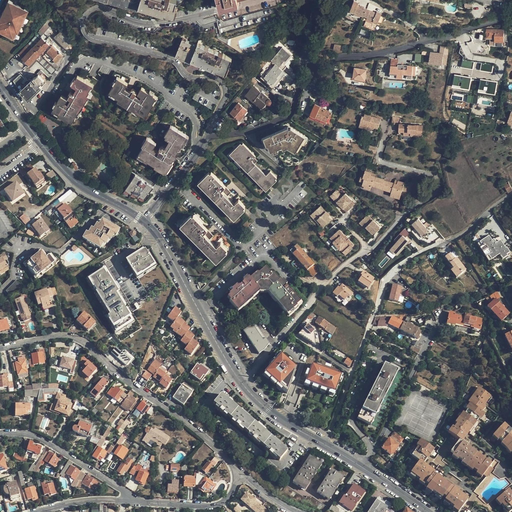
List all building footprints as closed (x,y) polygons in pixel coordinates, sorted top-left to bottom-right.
[(173,13),(175,6),(177,0),(176,0),(117,0),(138,6),(139,4),(173,13)] [(349,12),(354,14),(355,12),(358,4),(359,3),(354,0),(349,12)] [(22,18),(24,19),(26,14),(24,13),(26,9),(25,8),(24,9),(13,4),(12,3),(10,6),(8,5),(6,10),(8,11),(7,14),(5,17),(3,16),(2,19),(3,19),(2,20),(0,25),(0,29),(1,30),(11,35),(14,36),(15,34),(19,27),(20,27),(21,24),(19,23),(21,20),(22,18)] [(355,12),(361,15),(363,8),(364,6),(358,4),(355,12)] [(312,6),(311,16),(310,19),(316,20),(320,21),(320,18),(322,7),(314,6),(312,6)] [(376,13),(370,10),(367,17),(367,18),(372,21),(376,13)] [(372,21),(377,23),(381,14),(376,12),(376,13),(372,21)] [(495,32),(495,37),(495,41),(503,41),(503,30),(503,29),(486,29),(486,32),(495,32)] [(62,32),(59,36),(65,41),(68,39),(62,32)] [(18,54),(22,58),(41,37),(42,36),(39,33),(18,54)] [(67,44),(65,41),(59,36),(58,35),(55,38),(64,48),(67,44)] [(36,58),(37,59),(52,73),(55,75),(62,63),(64,56),(59,51),(58,53),(55,51),(57,49),(52,44),(50,46),(41,37),(22,58),(29,65),(36,58)] [(216,68),(224,71),(227,64),(228,65),(232,58),(198,43),(197,45),(182,38),(176,52),(191,59),(192,57),(216,67),(216,68)] [(448,46),(440,45),(439,53),(430,51),(429,54),(428,62),(446,64),(448,46)] [(271,60),(275,64),(278,67),(284,60),(285,61),(290,55),(282,48),(271,60)] [(31,66),(37,59),(36,58),(29,65),(31,66)] [(275,64),(264,77),(266,79),(267,79),(273,84),(278,78),(277,77),(283,70),(278,67),(275,64)] [(403,73),(416,74),(416,65),(407,65),(407,66),(391,65),(390,72),(397,73),(397,77),(403,78),(403,73)] [(366,69),(354,67),(352,78),(364,80),(366,69)] [(286,73),(283,70),(277,77),(278,78),(273,84),(267,79),(265,81),(273,87),(286,73)] [(470,89),(472,76),(456,74),(454,86),(470,89)] [(44,80),(43,79),(39,76),(38,75),(35,77),(34,77),(31,80),(29,79),(27,80),(25,78),(24,79),(20,75),(14,80),(21,90),(28,98),(40,86),(39,84),(44,80)] [(61,93),(52,108),(62,114),(61,115),(72,122),(75,116),(81,106),(83,102),(82,101),(87,94),(88,91),(87,90),(91,84),(89,82),(84,79),(77,75),(72,84),(78,88),(68,105),(64,103),(67,98),(61,93)] [(139,112),(145,116),(147,113),(151,107),(150,106),(152,102),(156,96),(142,87),(138,93),(143,97),(141,100),(124,90),(128,83),(118,78),(110,91),(117,96),(116,97),(119,99),(126,102),(125,104),(129,106),(139,112)] [(496,93),(498,81),(482,78),(480,90),(496,93)] [(270,99),(253,85),(246,94),(261,107),(262,106),(266,102),(267,103),(268,103),(269,103),(270,102),(271,101),(271,100),(270,99)] [(247,110),(238,102),(230,112),(239,120),(247,110)] [(314,103),(309,114),(315,116),(326,121),(328,116),(329,117),(332,112),(319,106),(320,105),(314,103)] [(83,107),(83,106),(81,106),(75,116),(77,117),(83,107)] [(129,106),(128,107),(127,108),(138,115),(139,112),(129,106)] [(61,116),(61,115),(62,114),(52,108),(51,110),(61,116)] [(359,126),(366,128),(366,126),(374,128),(374,127),(378,128),(381,119),(372,116),(369,115),(369,114),(365,113),(364,116),(362,116),(359,126)] [(161,118),(155,114),(152,120),(158,124),(161,118)] [(423,125),(400,124),(399,124),(399,125),(399,131),(404,131),(410,131),(410,135),(422,135),(423,125)] [(165,137),(169,140),(171,137),(173,138),(166,149),(163,153),(162,155),(150,148),(151,146),(153,147),(157,142),(149,138),(139,153),(149,159),(148,160),(155,165),(156,163),(165,169),(167,165),(168,166),(170,161),(171,162),(173,158),(172,158),(178,148),(179,149),(182,145),(180,145),(186,135),(172,126),(165,137)] [(306,143),(309,137),(294,128),(290,129),(289,126),(264,136),(267,144),(270,143),(273,149),(289,142),(299,149),(303,141),(306,143)] [(169,140),(164,148),(166,149),(173,138),(171,137),(169,140)] [(266,186),(267,185),(271,182),(276,176),(270,170),(266,174),(265,174),(252,161),(252,160),(254,158),(253,157),(255,155),(242,142),(232,152),(236,155),(235,156),(262,184),(263,183),(266,186)] [(159,151),(153,147),(151,146),(150,148),(162,155),(163,153),(159,151)] [(266,174),(255,163),(252,160),(252,161),(265,174),(266,174)] [(37,173),(30,164),(21,171),(24,175),(26,174),(35,185),(38,183),(40,185),(45,182),(38,173),(37,173)] [(365,170),(363,177),(364,177),(363,179),(364,179),(368,178),(371,177),(372,176),(370,175),(371,172),(365,170)] [(53,171),(46,176),(49,181),(56,176),(53,171)] [(223,187),(224,186),(225,185),(211,171),(201,181),(204,184),(203,185),(231,212),(232,212),(235,215),(244,205),(238,198),(234,202),(233,204),(225,195),(226,194),(230,191),(226,188),(225,190),(223,187)] [(146,182),(135,174),(125,188),(132,193),(133,192),(140,196),(141,195),(144,198),(149,191),(143,187),(146,182)] [(373,177),(372,176),(371,177),(368,178),(364,179),(363,179),(362,181),(362,184),(364,184),(371,187),(371,184),(380,187),(383,178),(374,175),(373,177)] [(390,192),(390,193),(399,196),(401,190),(403,185),(404,183),(397,180),(396,183),(393,182),(384,179),(380,189),(390,192)] [(152,186),(146,182),(143,187),(149,191),(152,186)] [(17,184),(6,192),(14,204),(25,196),(17,184)] [(344,195),(338,189),(332,195),(347,211),(356,203),(347,193),(344,195)] [(234,202),(228,196),(226,194),(225,195),(233,204),(234,202)] [(55,207),(65,219),(71,214),(72,213),(65,204),(63,205),(61,202),(55,207)] [(328,213),(329,212),(322,204),(311,214),(320,223),(322,222),(325,226),(333,218),(328,213)] [(24,214),(19,217),(25,224),(30,220),(24,214)] [(77,223),(71,214),(65,219),(64,219),(70,228),(77,223)] [(209,240),(210,239),(211,238),(210,236),(212,234),(210,232),(209,233),(206,230),(207,229),(208,229),(194,214),(193,215),(189,219),(184,224),(187,228),(186,229),(213,256),(214,255),(218,259),(228,249),(221,242),(217,246),(216,247),(209,240)] [(361,221),(360,222),(365,228),(366,226),(373,233),(380,226),(369,216),(368,217),(366,216),(361,221)] [(429,229),(419,218),(413,223),(423,234),(429,229)] [(45,232),(48,229),(41,219),(31,227),(35,232),(37,232),(41,237),(46,233),(45,232)] [(115,228),(106,223),(102,220),(98,226),(96,224),(93,230),(91,229),(88,234),(85,233),(82,238),(86,241),(95,246),(100,248),(103,243),(105,244),(109,238),(110,239),(114,234),(116,236),(119,231),(115,228)] [(345,235),(340,229),(331,237),(334,241),(343,251),(348,247),(349,249),(350,249),(354,245),(348,239),(347,240),(344,237),(345,235)] [(398,254),(410,240),(403,234),(391,248),(398,254)] [(488,237),(480,242),(492,259),(499,254),(502,259),(507,255),(506,254),(509,252),(506,248),(505,248),(500,241),(496,244),(493,240),(491,241),(488,237)] [(217,246),(210,239),(209,240),(216,247),(217,246)] [(296,245),(290,250),(298,260),(312,277),(320,271),(316,267),(311,261),(296,245)] [(37,252),(38,254),(40,253),(45,259),(46,258),(40,250),(37,252)] [(144,251),(127,261),(136,276),(140,274),(141,274),(149,269),(153,266),(144,251)] [(453,251),(445,257),(453,268),(450,271),(456,278),(465,271),(456,258),(457,257),(453,251)] [(55,262),(54,259),(51,255),(46,258),(45,259),(40,253),(38,254),(34,257),(30,260),(27,263),(25,264),(26,266),(33,275),(34,277),(36,276),(39,274),(50,266),(53,264),(55,262)] [(51,268),(50,266),(39,274),(40,276),(51,268)] [(103,271),(89,279),(92,284),(92,285),(110,315),(107,316),(112,326),(119,321),(120,322),(129,317),(115,295),(118,293),(107,275),(105,276),(103,271)] [(238,286),(228,295),(232,299),(228,302),(235,310),(250,297),(249,296),(257,289),(269,290),(278,300),(283,306),(281,308),(286,314),(296,306),(295,305),(299,301),(290,291),(289,291),(280,280),(277,282),(267,271),(262,271),(250,281),(248,278),(242,282),(243,283),(239,287),(238,286)] [(361,277),(360,278),(358,282),(368,289),(372,283),(371,282),(373,279),(362,272),(360,275),(361,277)] [(338,287),(332,294),(337,298),(338,296),(344,301),(348,296),(349,298),(352,294),(342,285),(339,288),(338,287)] [(399,302),(402,287),(393,285),(390,300),(399,302)] [(490,291),(486,286),(479,290),(480,293),(475,293),(475,296),(483,296),(490,291)] [(41,304),(42,307),(47,305),(48,308),(52,307),(49,298),(53,296),(51,289),(34,295),(38,305),(41,304)] [(251,298),(259,291),(257,289),(249,296),(250,297),(251,298)] [(276,302),(278,300),(269,290),(267,292),(276,302)] [(252,300),(251,298),(250,297),(235,310),(238,312),(252,300)] [(495,300),(487,307),(501,321),(508,314),(495,300)] [(21,317),(30,313),(29,312),(31,311),(30,308),(28,309),(25,301),(16,304),(21,317)] [(167,318),(174,323),(178,317),(181,313),(178,311),(179,310),(175,308),(167,318)] [(455,324),(472,327),(480,329),(481,323),(480,323),(481,319),(464,316),(464,317),(454,315),(455,314),(449,312),(446,323),(455,325),(455,324)] [(83,313),(76,320),(88,331),(95,324),(83,313)] [(311,313),(300,325),(304,329),(301,332),(305,337),(309,334),(310,335),(315,329),(312,326),(311,327),(308,324),(311,321),(310,320),(311,318),(312,319),(315,316),(313,313),(311,313)] [(379,317),(377,326),(386,326),(387,324),(400,330),(403,323),(406,317),(392,317),(391,316),(390,317),(379,317)] [(174,323),(171,328),(174,330),(178,333),(185,323),(181,321),(182,319),(178,317),(174,323)] [(325,326),(330,330),(333,326),(327,322),(327,323),(319,317),(315,323),(323,328),(325,326)] [(0,330),(8,328),(6,320),(0,321),(0,330)] [(178,333),(177,334),(180,336),(183,338),(189,331),(190,329),(188,328),(187,326),(187,325),(185,323),(178,333)] [(421,332),(407,325),(403,323),(400,330),(417,339),(421,332)] [(257,338),(260,335),(254,325),(254,324),(253,324),(253,325),(244,330),(243,331),(244,332),(245,332),(253,345),(259,341),(257,338)] [(192,340),(194,338),(194,337),(191,332),(189,331),(183,338),(182,340),(181,342),(188,346),(192,340)] [(259,353),(270,344),(265,337),(263,339),(260,335),(257,338),(259,341),(253,345),(259,353)] [(188,346),(186,349),(189,351),(188,352),(191,355),(199,344),(196,343),(192,340),(188,346)] [(422,344),(416,341),(412,350),(417,353),(422,344)] [(270,345),(270,344),(259,353),(259,354),(265,350),(270,345)] [(111,351),(122,361),(126,356),(130,359),(133,357),(124,348),(118,354),(113,349),(111,351)] [(29,360),(29,365),(30,368),(34,367),(33,365),(44,363),(43,353),(32,355),(32,359),(29,360)] [(281,354),(264,373),(287,394),(297,368),(281,354)] [(88,361),(82,356),(79,364),(83,365),(84,365),(86,368),(83,371),(82,372),(88,378),(96,370),(87,362),(88,361)] [(28,376),(26,366),(24,361),(25,361),(24,357),(18,359),(18,363),(15,363),(17,371),(18,378),(28,376)] [(62,357),(59,366),(71,370),(70,373),(73,374),(77,361),(62,357)] [(197,365),(191,373),(200,380),(203,375),(205,376),(209,369),(202,363),(199,367),(197,365)] [(159,370),(158,369),(156,367),(153,365),(151,367),(147,372),(150,374),(154,377),(159,371),(159,370)] [(315,366),(312,365),(305,383),(335,394),(341,376),(338,375),(338,373),(316,365),(315,366)] [(398,372),(385,365),(380,373),(357,417),(371,425),(398,372)] [(165,377),(165,376),(159,371),(154,377),(153,379),(157,381),(160,383),(165,377)] [(151,376),(149,375),(145,372),(141,378),(147,382),(151,376)] [(9,382),(8,375),(3,375),(3,377),(0,377),(0,387),(8,387),(9,389),(13,388),(12,381),(9,382)] [(160,383),(159,385),(162,387),(166,390),(171,382),(168,380),(165,377),(160,383)] [(108,383),(103,378),(90,393),(96,397),(108,383)] [(183,383),(172,398),(183,406),(193,391),(183,383)] [(123,398),(124,399),(126,396),(115,387),(113,390),(111,388),(108,394),(119,403),(123,398)] [(64,400),(66,395),(59,390),(54,388),(48,389),(46,389),(39,390),(38,398),(37,400),(43,400),(43,394),(57,393),(55,400),(57,400),(53,412),(59,414),(60,413),(67,416),(69,411),(71,405),(65,403),(65,401),(64,400)] [(132,397),(135,392),(131,389),(126,396),(124,399),(122,402),(123,403),(122,404),(129,409),(131,411),(136,403),(135,402),(135,401),(134,400),(135,398),(132,397)] [(485,403),(487,405),(490,399),(477,390),(467,404),(468,405),(480,414),(484,408),(482,407),(485,403)] [(221,394),(213,403),(216,405),(215,407),(226,416),(227,415),(232,419),(231,421),(243,430),(244,429),(249,434),(248,435),(259,444),(260,443),(265,448),(264,449),(275,458),(276,457),(279,460),(287,451),(221,394)] [(145,412),(147,413),(150,409),(145,405),(146,403),(143,401),(136,409),(141,412),(143,414),(145,412)] [(30,405),(15,405),(15,416),(21,416),(28,416),(28,411),(30,411),(30,405)] [(90,411),(81,405),(80,406),(79,408),(78,409),(81,411),(83,411),(89,415),(90,413),(89,412),(90,411)] [(468,405),(464,411),(466,413),(463,416),(461,415),(458,420),(471,430),(482,415),(480,414),(468,405)] [(151,407),(150,409),(147,413),(151,416),(155,409),(151,407)] [(137,418),(141,412),(136,409),(132,415),(137,418)] [(40,428),(49,429),(48,434),(52,435),(53,431),(54,431),(57,421),(42,417),(40,428)] [(221,417),(217,421),(249,449),(260,459),(265,454),(221,417)] [(92,424),(80,420),(77,427),(76,427),(75,427),(74,427),(73,428),(72,429),(72,430),(73,431),(74,432),(87,437),(92,424)] [(130,423),(126,420),(124,423),(119,429),(120,430),(121,429),(123,430),(126,426),(127,427),(130,423)] [(447,436),(457,443),(461,445),(471,430),(458,420),(453,426),(455,428),(453,431),(451,430),(447,436)] [(502,444),(500,446),(506,450),(511,442),(511,434),(501,426),(491,439),(497,444),(499,442),(502,444)] [(158,441),(157,443),(156,444),(160,446),(162,443),(164,445),(169,438),(156,429),(155,431),(153,430),(149,427),(148,427),(147,428),(146,428),(145,429),(145,431),(145,432),(147,433),(142,440),(147,444),(150,439),(154,441),(156,439),(158,441)] [(394,431),(390,436),(400,444),(403,439),(394,431)] [(120,445),(122,443),(124,438),(125,439),(126,437),(122,434),(121,436),(113,448),(110,452),(122,460),(128,451),(120,445)] [(97,445),(101,439),(101,438),(97,436),(95,439),(91,438),(90,442),(97,445)] [(390,455),(398,445),(394,442),(389,438),(381,448),(390,455)] [(32,446),(34,440),(30,439),(30,441),(27,449),(27,450),(33,452),(33,454),(32,458),(37,460),(38,456),(39,456),(42,447),(37,446),(37,447),(32,446)] [(104,441),(101,439),(97,445),(91,455),(92,456),(92,457),(97,460),(97,459),(101,461),(106,453),(100,448),(104,441)] [(423,463),(434,449),(421,439),(417,444),(419,446),(417,449),(415,448),(410,453),(419,460),(423,463)] [(451,459),(456,463),(458,461),(461,464),(460,466),(465,469),(475,455),(461,445),(457,443),(448,454),(452,457),(451,459)] [(58,460),(55,458),(53,457),(54,455),(50,453),(49,453),(47,452),(40,462),(42,464),(45,461),(54,467),(58,460)] [(130,455),(128,458),(124,465),(123,464),(122,463),(117,471),(122,474),(124,470),(126,471),(132,462),(131,461),(133,458),(130,455)] [(490,466),(475,455),(465,469),(471,473),(472,471),(475,474),(475,475),(480,480),(482,477),(483,475),(488,468),(490,466)] [(293,481),(305,489),(321,464),(309,456),(293,481)] [(208,462),(202,470),(206,473),(212,465),(214,466),(218,461),(214,458),(210,463),(208,462)] [(410,473),(415,477),(416,476),(420,479),(419,480),(424,484),(425,483),(429,485),(426,489),(431,493),(433,491),(436,494),(435,496),(440,500),(443,496),(450,487),(432,474),(434,471),(423,463),(419,460),(410,473)] [(150,470),(144,467),(143,469),(141,468),(141,466),(137,464),(136,467),(134,470),(136,471),(139,473),(135,480),(139,482),(139,483),(143,485),(150,470)] [(73,484),(77,486),(80,480),(83,474),(71,466),(66,474),(69,476),(68,477),(70,479),(71,478),(75,481),(73,484)] [(492,471),(491,471),(488,468),(483,475),(487,478),(492,471)] [(331,470),(317,491),(329,500),(343,478),(331,470)] [(90,489),(91,487),(92,485),(94,487),(97,488),(100,484),(83,474),(80,480),(77,486),(79,488),(82,484),(90,489)] [(212,483),(211,482),(209,481),(208,480),(205,478),(196,474),(195,485),(199,485),(201,486),(199,489),(203,493),(205,493),(206,493),(208,494),(210,493),(212,491),(215,487),(211,484),(212,483)] [(184,487),(187,487),(191,487),(194,487),(195,477),(184,477),(184,487)] [(50,494),(51,496),(56,494),(53,483),(46,484),(44,478),(37,481),(39,487),(42,486),(44,495),(48,494),(50,494)] [(178,482),(171,481),(171,486),(168,486),(167,493),(178,493),(178,482)] [(9,495),(10,497),(19,494),(16,482),(7,484),(6,485),(5,487),(4,489),(4,491),(5,492),(6,494),(8,494),(9,495)] [(307,502),(323,511),(326,511),(330,508),(311,496),(310,497),(307,495),(305,498),(284,484),(280,490),(302,503),(303,501),(307,503),(307,502)] [(360,511),(363,508),(356,504),(364,492),(351,484),(337,505),(347,511),(360,511)] [(38,498),(34,487),(29,488),(25,489),(22,490),(25,500),(31,499),(32,500),(38,498)] [(443,502),(449,507),(450,505),(454,508),(453,509),(455,511),(458,511),(467,500),(450,487),(443,496),(446,499),(443,502)] [(511,495),(507,490),(504,493),(495,501),(499,506),(501,505),(504,508),(503,510),(504,511),(510,511),(511,511),(511,495)] [(267,511),(269,510),(256,500),(257,499),(248,492),(241,499),(251,507),(250,508),(255,511),(267,511)] [(378,498),(368,511),(383,511),(388,505),(378,498)]
